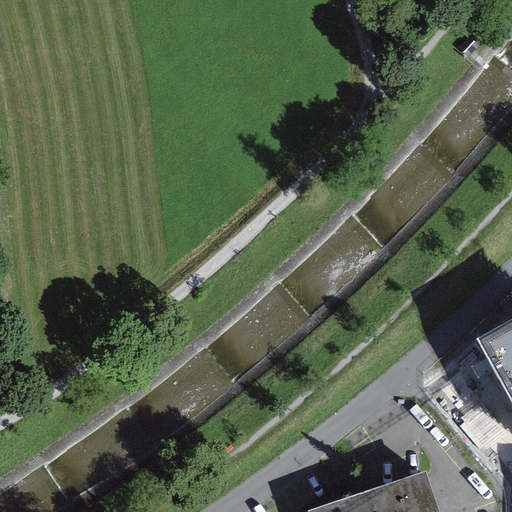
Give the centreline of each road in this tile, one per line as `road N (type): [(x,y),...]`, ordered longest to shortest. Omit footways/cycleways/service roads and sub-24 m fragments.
road 1 (track): [(0,422),(203,272),(356,128),(371,90),(353,0)]
road 2 (residential): [(228,511),(413,368),(511,278)]
